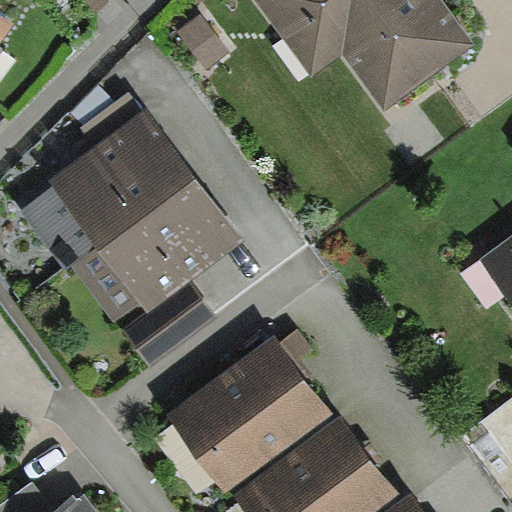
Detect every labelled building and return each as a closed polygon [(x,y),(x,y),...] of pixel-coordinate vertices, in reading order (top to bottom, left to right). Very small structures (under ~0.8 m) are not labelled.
[(79,0),(91,11),(103,0),(79,0)] [(258,0),(311,73),(343,52),(384,114),(478,46),(445,0),(258,0)] [(0,53),(21,22),(0,7),(0,53)] [(247,238),(147,104),(142,108),(131,92),(79,130),(91,145),(49,177),(54,183),(24,207),(123,331),(247,238)] [(511,233),(479,260),(511,302),(511,233)] [(154,369),(222,321),(195,283),(126,333),(154,369)] [(339,408),(276,328),(165,415),(220,493),(236,482),(339,408)] [(370,511),(404,488),(339,408),(236,482),(256,511),(370,511)] [(104,511),(84,484),(43,511),(104,511)] [(424,511),(404,488),(370,511),(424,511)]
